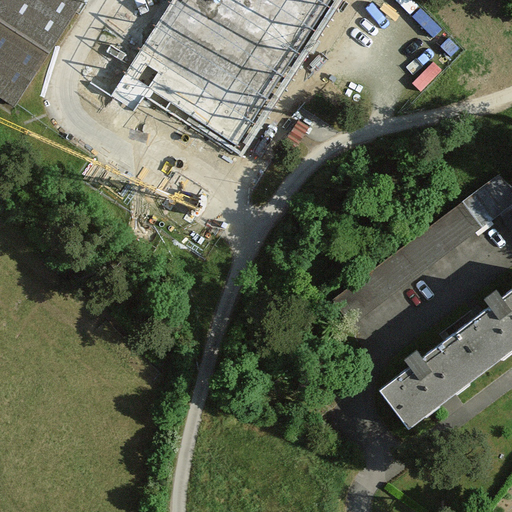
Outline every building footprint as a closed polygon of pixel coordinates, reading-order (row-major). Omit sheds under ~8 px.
[(87,0),(0,0),(0,103),(11,111),(87,0)] [(160,0),(112,72),(232,152),(333,0),(160,0)] [(151,151),(168,126),(144,111),(127,136),(151,151)] [(354,323),(511,205),(511,181),(503,170),(334,296),(354,323)] [(511,282),(373,380),(403,421),(511,344),(511,282)]
